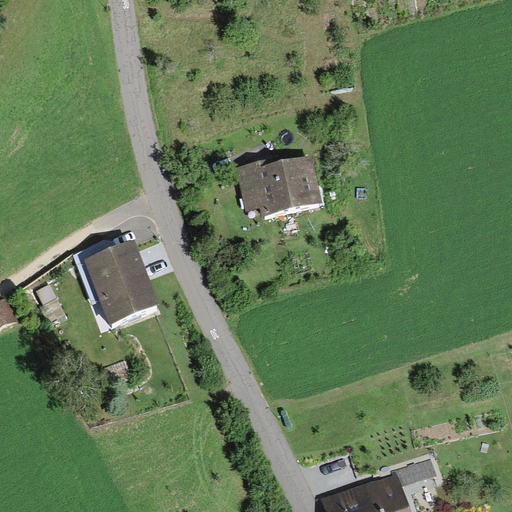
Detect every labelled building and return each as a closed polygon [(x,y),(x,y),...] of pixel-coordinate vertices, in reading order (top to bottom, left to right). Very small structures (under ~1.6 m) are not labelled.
[(264,163),(236,170),(247,214),(260,211),(263,221),(323,206),(312,158),(271,168),(266,170),(264,163)] [(109,254),(84,264),(110,329),(159,309),(133,245),(109,254)] [(9,299),(0,303),(0,336),(23,324),(9,299)] [(392,472),(394,478),(398,476),(402,489),(437,477),(431,459),(392,472)] [(324,501),(327,511),(409,511),(402,489),(398,476),(394,478),(324,501)]
